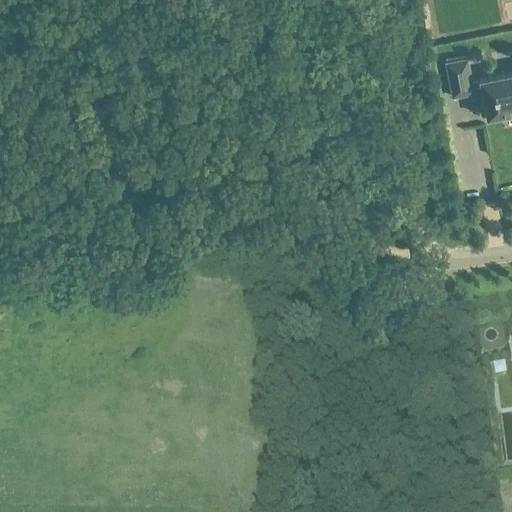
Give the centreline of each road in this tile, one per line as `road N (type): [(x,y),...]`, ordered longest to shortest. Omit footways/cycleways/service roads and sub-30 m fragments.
road 1 (unknown): [(0,257),(348,264),(396,511)]
road 2 (residential): [(511,251),(426,261),(379,0)]
road 3 (track): [(459,511),(426,261)]
